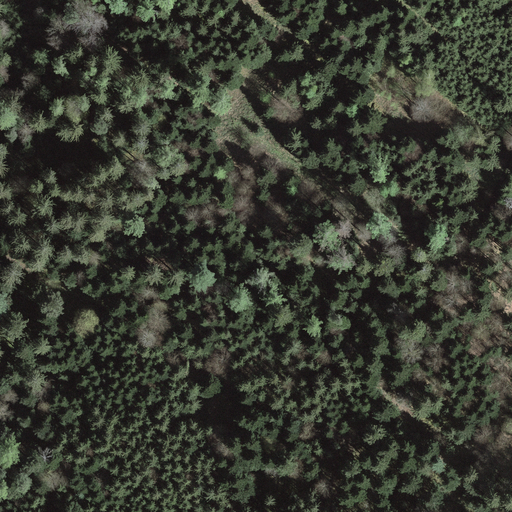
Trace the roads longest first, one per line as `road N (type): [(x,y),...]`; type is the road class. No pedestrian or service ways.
road 1 (track): [(451,267),(41,0)]
road 2 (track): [(0,254),(202,358),(327,435),(357,438)]
road 3 (track): [(511,157),(316,511)]
road 4 (track): [(511,76),(468,56),(397,0)]
